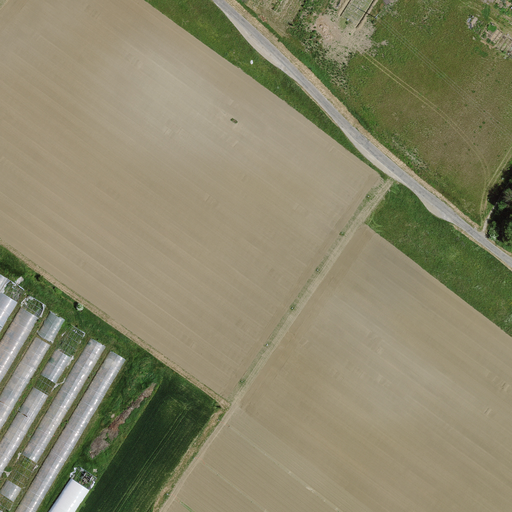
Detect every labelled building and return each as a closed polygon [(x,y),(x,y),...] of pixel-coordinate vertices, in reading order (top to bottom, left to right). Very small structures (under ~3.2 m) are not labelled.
[(0,327),(24,284),(0,271),(0,327)] [(0,383),(45,301),(28,292),(0,343),(0,383)] [(51,310),(42,331),(57,338),(66,317),(51,310)] [(0,438),(49,341),(34,333),(0,401),(0,438)] [(23,411),(19,409),(0,444),(0,486),(77,341),(64,334),(23,411)] [(19,467),(34,475),(106,344),(91,336),(19,467)] [(38,511),(124,355),(109,347),(19,511),(38,511)] [(50,511),(75,511),(91,487),(73,476),(50,511)] [(10,478),(2,491),(16,500),(24,487),(10,478)]
